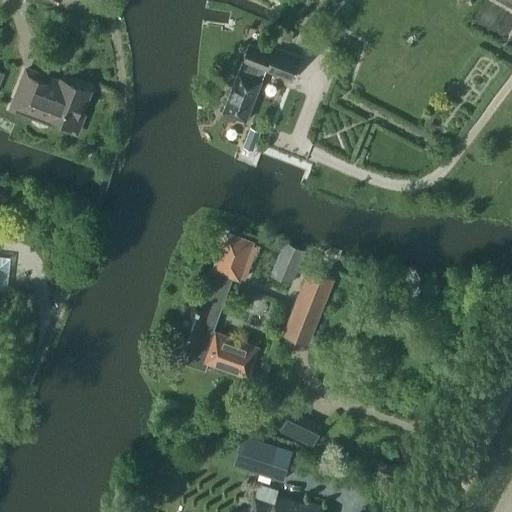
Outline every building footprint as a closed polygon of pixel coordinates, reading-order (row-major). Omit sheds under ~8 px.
[(249,43),(224,111),(247,119),(266,69),(292,78),(300,55),(279,47),(277,53),(249,43)] [(61,81),(26,67),(11,107),(12,107),(14,104),(60,122),(64,126),(69,128),(74,127),(79,124),(81,119),(80,113),(90,88),(63,78),(61,81)] [(255,142),(260,130),(250,126),(245,138),(255,142)] [(251,245),(227,236),(214,271),(220,273),(207,305),(191,298),(175,341),(190,347),(185,363),(205,370),(207,363),(245,378),(255,350),(215,335),(215,336),(208,333),(229,276),(238,280),(251,245)] [(274,274),(290,280),(292,281),(302,256),(305,249),(301,248),(288,242),(285,241),(283,240),(270,272),(274,274)] [(333,279),(309,269),(290,317),(314,327),(333,279)] [(241,435),(231,466),(280,482),(291,450),(241,435)] [(273,505),(254,499),(249,511),(321,511),(323,506),(304,500),(303,502),(277,494),(273,505)]
